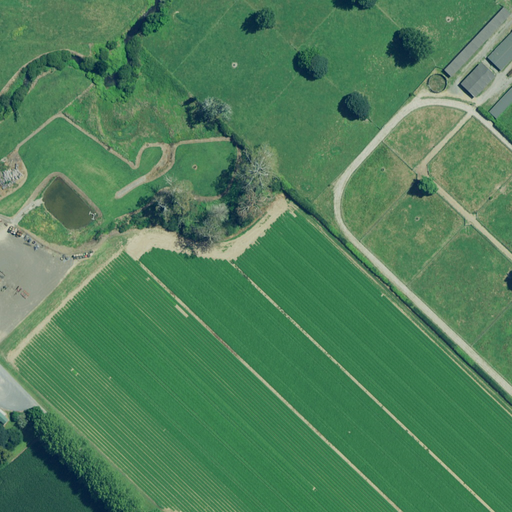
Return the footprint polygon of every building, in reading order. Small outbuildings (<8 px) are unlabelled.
[(509,23),(503,17),(499,21),(495,17),(483,30),(489,36),(494,31),(502,38),(509,31),(505,27),(509,23)] [(511,59),(511,31),(487,58),(501,71),(511,59)] [(491,51),(497,45),(490,39),(484,45),(491,51)] [(476,47),(471,43),(464,50),(444,72),(449,76),(476,47)] [(511,102),(511,88),(489,113),(496,120),(511,102)]
